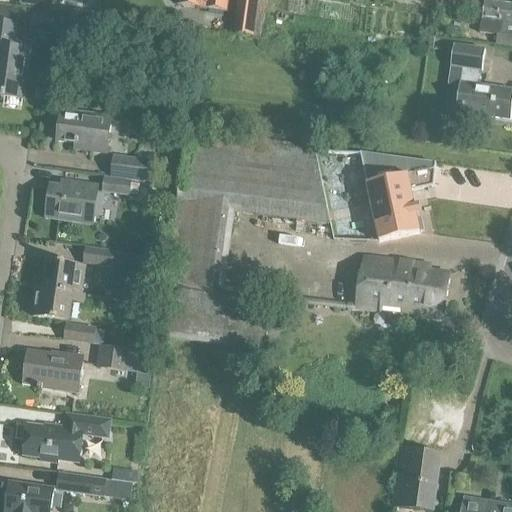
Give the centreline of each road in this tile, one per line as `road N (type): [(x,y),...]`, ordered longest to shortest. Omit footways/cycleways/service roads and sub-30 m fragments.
road 1 (residential): [(0,281),(18,181),(16,161),(0,144)]
road 2 (unknown): [(503,313),(458,436)]
